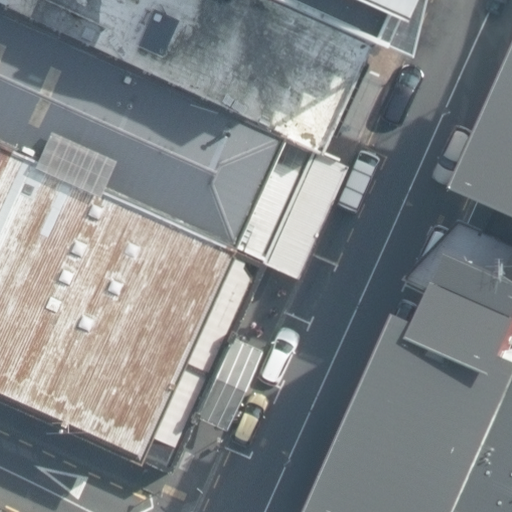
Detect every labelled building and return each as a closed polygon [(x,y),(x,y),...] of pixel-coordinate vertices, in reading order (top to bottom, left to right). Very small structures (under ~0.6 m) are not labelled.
[(0,0),(0,7),(285,132),(334,21),(285,0),(0,0)] [(285,0),(334,21),(394,46),(413,0),(285,0)] [(285,132),(0,7),(0,151),(226,261),(285,132)] [(511,511),(511,147),(479,222),(423,285),(444,292),(347,511),(511,511)] [(226,261),(0,151),(0,397),(137,462),(226,261)]
